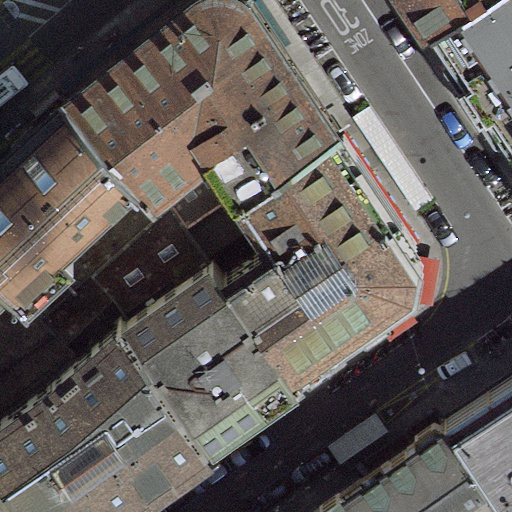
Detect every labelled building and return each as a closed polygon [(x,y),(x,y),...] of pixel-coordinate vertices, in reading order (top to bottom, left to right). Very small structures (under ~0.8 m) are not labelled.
[(171,201),(187,225),(239,191),(333,128),(246,0),(189,0),(69,95),(139,176),(165,206),(171,201)] [(416,0),(432,24),(467,0),(416,0)] [(511,140),(511,0),(467,0),(432,24),(511,140)] [(64,244),(139,176),(69,95),(0,158),(0,268),(7,276),(27,298),(75,255),(64,244)] [(333,128),(239,191),(273,240),(226,271),(297,376),(406,301),(416,250),(333,128)] [(27,298),(70,344),(116,298),(93,273),(165,206),(139,176),(64,244),(75,255),(27,298)] [(128,318),(212,261),(187,225),(171,201),(165,206),(93,273),(116,298),(128,318)] [(226,271),(216,257),(212,261),(128,318),(208,437),(297,376),(226,271)] [(0,283),(0,420),(55,381),(83,357),(70,344),(27,298),(7,276),(0,283)] [(55,381),(0,420),(0,465),(31,511),(101,511),(208,437),(128,318),(83,357),(55,381)] [(511,373),(491,388),(447,417),(505,503),(511,499),(511,373)] [(447,417),(311,511),(511,511),(505,503),(447,417)] [(0,511),(31,511),(0,465),(0,511)]
